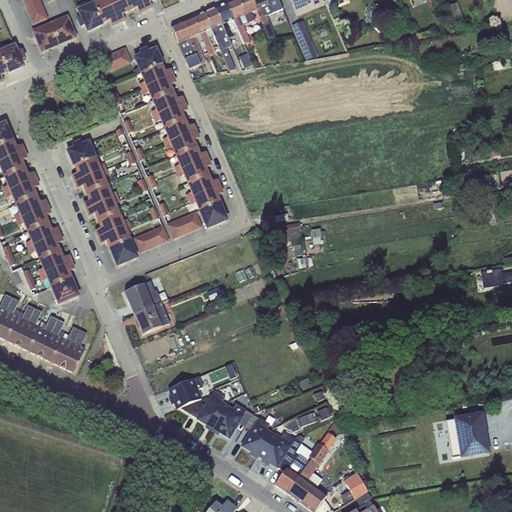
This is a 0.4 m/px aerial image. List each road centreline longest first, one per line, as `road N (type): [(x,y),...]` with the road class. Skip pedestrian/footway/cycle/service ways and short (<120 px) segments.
road 1 (residential): [(97,283),(247,220),(162,22)]
road 2 (residential): [(97,283),(14,89)]
road 3 (residential): [(0,355),(155,427)]
road 4 (residential): [(289,511),(155,427)]
road 5 (residential): [(155,427),(97,283)]
road 6 (residential): [(46,75),(162,22)]
